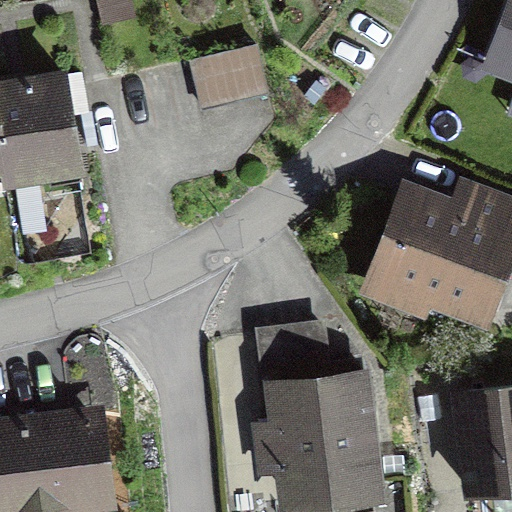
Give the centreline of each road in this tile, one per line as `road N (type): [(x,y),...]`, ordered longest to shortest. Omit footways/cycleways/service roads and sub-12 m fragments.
road 1 (residential): [(441,0),(377,128),(260,230),(144,284)]
road 2 (residential): [(144,284),(175,366),(189,511)]
road 3 (residential): [(144,284),(0,331)]
